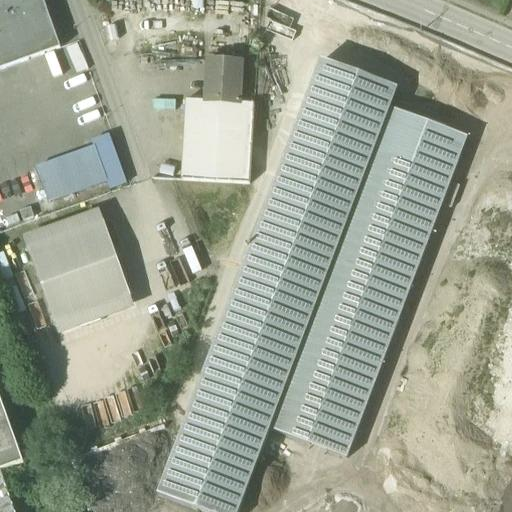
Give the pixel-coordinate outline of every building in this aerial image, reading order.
[(42,0),(0,0),(0,70),(60,49),(42,0)] [(241,63),(209,61),(207,103),(241,105),(241,102),(240,102),(241,63)] [(398,91),(322,63),(159,498),(196,511),(239,511),(270,432),(390,111),(398,91)] [(207,103),(187,102),(182,182),(250,186),(255,106),(241,105),(207,103)] [(390,111),(270,432),(347,461),(442,207),(451,184),(467,140),(390,111)] [(95,149),(57,163),(69,197),(108,183),(95,149)] [(57,163),(37,170),(49,204),(69,197),(57,163)] [(460,188),(451,184),(442,207),(451,210),(460,188)] [(31,209),(20,213),(24,223),(34,219),(31,209)] [(103,223),(28,250),(54,326),(130,299),(103,223)] [(21,466),(0,403),(0,473),(21,466)] [(14,511),(0,473),(0,511),(14,511)]
